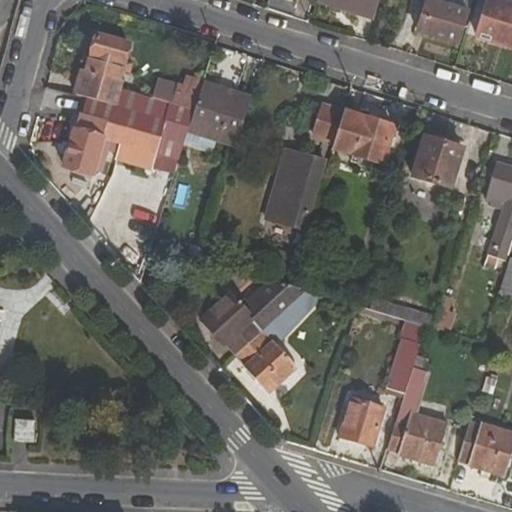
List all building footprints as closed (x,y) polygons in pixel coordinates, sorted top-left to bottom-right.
[(317,0),(317,3),(374,20),(380,0),(317,0)] [(459,45),(469,12),(427,0),(417,32),(459,45)] [(511,5),(495,0),(488,0),(475,39),(511,50),(511,5)] [(81,72),(74,96),(87,99),(115,106),(119,89),(125,70),(130,71),(134,57),(129,55),(131,46),(98,36),(87,73),(81,72)] [(159,80),(153,99),(181,107),(186,89),(159,80)] [(251,98),(204,84),(195,112),(188,132),(236,147),(251,98)] [(181,107),(153,99),(119,89),(115,106),(111,122),(108,122),(103,141),(119,145),(117,162),(151,171),(157,156),(179,162),(188,132),(195,112),(181,107)] [(111,122),(115,106),(87,99),(82,115),(108,122),(111,122)] [(311,137),(334,143),(343,112),(321,105),(311,137)] [(380,164),(392,127),(343,112),(334,143),(332,148),(380,164)] [(80,114),(75,133),(103,141),(108,122),(82,115),(80,114)] [(103,141),(75,133),(71,148),(66,146),(63,157),(68,158),(65,169),(93,177),(103,141)] [(425,138),(414,178),(451,189),(463,149),(425,138)] [(263,220),(305,232),(326,161),(284,149),(263,220)] [(484,201),(490,203),(488,207),(501,211),(487,254),(506,261),(511,241),(511,167),(497,163),(484,201)] [(298,257),(279,251),(270,281),(289,287),(298,257)] [(499,291),(511,295),(511,259),(499,291)] [(216,329),(212,333),(232,355),(304,291),(290,287),(289,287),(270,281),(267,280),(241,306),(229,294),(204,317),(216,329)] [(304,291),(232,355),(256,380),(261,379),(272,390),(296,368),(276,347),(323,297),(304,291)] [(453,299),(442,296),(436,317),(432,330),(455,338),(459,321),(455,319),(456,314),(449,312),(453,299)] [(370,311),(405,322),(425,328),(432,330),(436,317),(373,299),(370,311)] [(204,317),(200,320),(212,333),(216,329),(204,317)] [(416,356),(425,328),(405,322),(384,394),(402,400),(416,356)] [(416,356),(402,400),(386,452),(397,455),(397,456),(433,467),(446,424),(414,414),(426,373),(424,372),(428,360),(416,356)] [(256,380),(269,394),(272,390),(261,379),(256,380)] [(353,442),(372,448),(384,409),(351,399),(341,433),(354,437),(353,442)] [(16,442),(35,443),(37,422),(17,421),(16,442)] [(511,451),(511,433),(468,421),(456,463),(505,476),(511,451)] [(341,433),(339,438),(353,442),(354,437),(341,433)]
